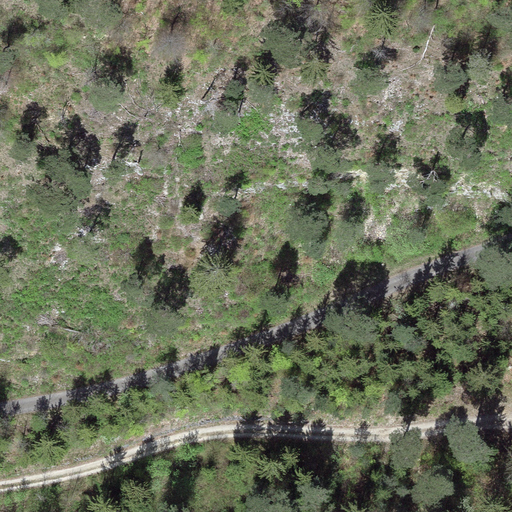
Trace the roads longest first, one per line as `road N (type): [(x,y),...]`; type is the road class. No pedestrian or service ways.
road 1 (unclassified): [(511,246),(138,379),(0,408)]
road 2 (track): [(0,486),(237,429),(374,434),(511,424)]
